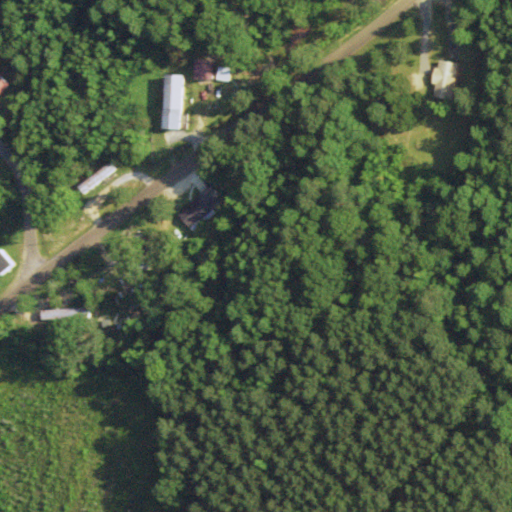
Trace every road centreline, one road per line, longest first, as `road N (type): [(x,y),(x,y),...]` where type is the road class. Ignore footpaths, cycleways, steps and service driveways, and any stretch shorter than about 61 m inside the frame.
road 1 (residential): [(0,305),(402,0)]
road 2 (residential): [(32,279),(18,181),(0,151)]
